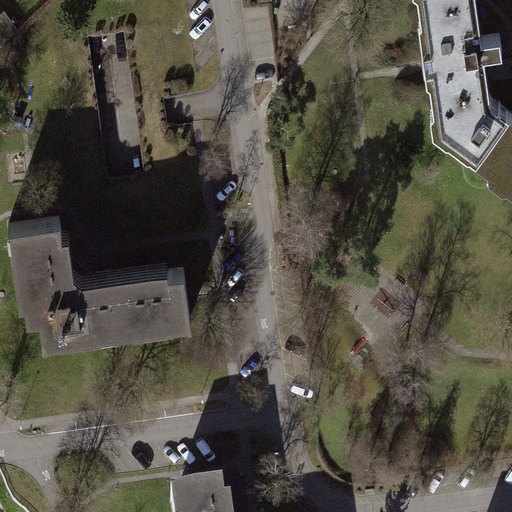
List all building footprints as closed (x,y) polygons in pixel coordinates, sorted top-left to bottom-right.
[(475,149),(507,104),(490,90),(484,46),(502,43),(500,28),(482,29),(478,0),(419,0),(421,10),(418,13),(426,66),(426,70),(430,73),(433,99),(431,103),(432,118),(475,149)] [(4,9),(0,12),(0,47),(20,33),(4,9)] [(511,108),(507,104),(475,149),(489,159),(488,168),(503,179),(508,177),(511,180),(511,108)] [(3,225),(15,304),(24,304),(26,319),(37,318),(40,341),(191,321),(184,270),(167,272),(166,266),(78,278),(70,273),(64,232),(55,234),(53,219),(3,225)] [(173,503),(174,511),(234,511),(234,510),(225,511),(223,496),(173,503)]
